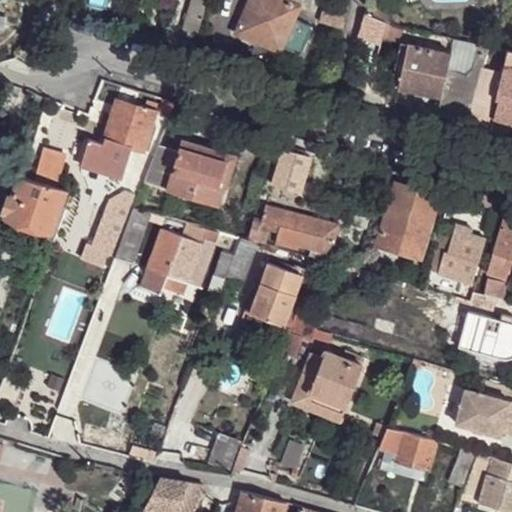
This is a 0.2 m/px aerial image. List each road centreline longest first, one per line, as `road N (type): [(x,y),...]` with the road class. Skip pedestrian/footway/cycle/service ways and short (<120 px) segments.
road 1 (unclassified): [(0,70),(34,83),(69,81),(106,63),(125,66),(511,179)]
road 2 (residential): [(0,426),(129,462),(258,483),(350,511)]
